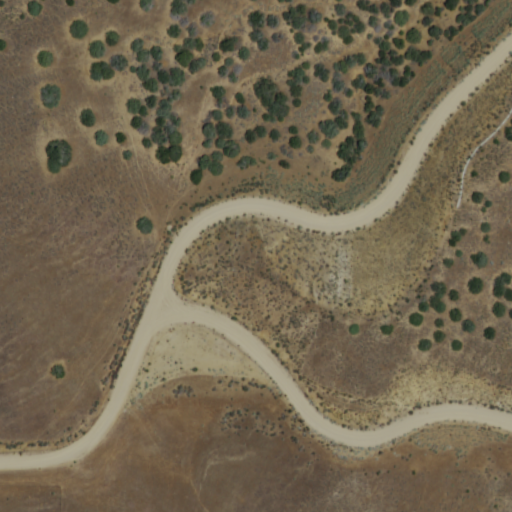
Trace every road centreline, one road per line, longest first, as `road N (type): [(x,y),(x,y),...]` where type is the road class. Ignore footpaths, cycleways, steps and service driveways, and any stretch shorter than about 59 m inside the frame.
road 1 (track): [(0,458),(85,442),(113,410),(201,223),(251,202),(350,221),(386,207),(467,93),(511,45)]
road 2 (track): [(164,301),(242,329),(317,416),(340,429),(378,430),(447,407),(511,418)]
